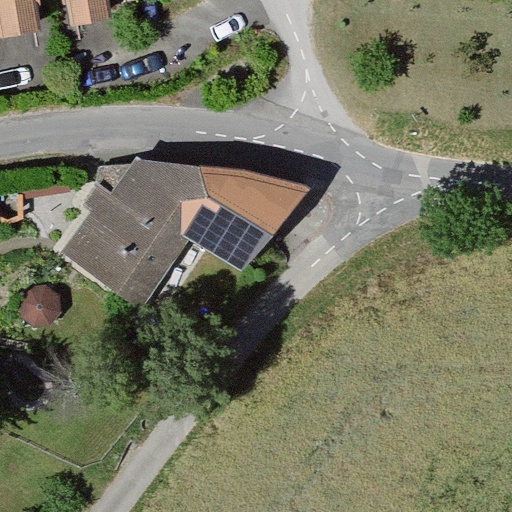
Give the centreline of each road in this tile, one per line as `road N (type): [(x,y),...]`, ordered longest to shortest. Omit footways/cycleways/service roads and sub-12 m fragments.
road 1 (residential): [(113,511),(288,282),(381,186)]
road 2 (residential): [(324,153),(96,131),(0,145)]
road 3 (residential): [(324,153),(331,122),(273,0)]
road 4 (residential): [(381,186),(511,189)]
